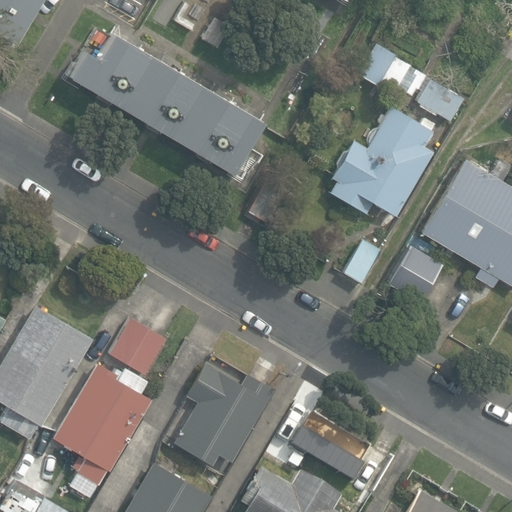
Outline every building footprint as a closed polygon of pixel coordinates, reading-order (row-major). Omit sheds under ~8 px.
[(0,0),(0,35),(12,42),(36,0),(0,0)] [(66,75),(230,171),(259,120),(110,32),(95,57),(82,49),(66,75)] [(457,91),(388,50),(390,47),(372,36),(353,68),(380,84),(384,76),(406,89),(411,81),(416,85),(411,94),(443,114),(457,91)] [(359,53),(346,46),(337,61),(350,68),(359,53)] [(370,201),(393,214),(430,149),(422,145),(430,132),(428,131),(433,122),(422,116),(418,122),(388,104),(375,127),(373,128),(371,129),(369,131),(368,133),(368,135),(368,137),(368,139),(364,146),(351,138),(329,176),(335,179),(328,191),(364,211),(370,201)] [(496,276),(511,285),(511,186),(500,179),(510,164),(498,157),(488,172),(462,157),(419,231),(479,266),(473,275),(491,285),(496,276)] [(249,211),(266,222),(288,188),(271,177),(249,211)] [(336,266),(354,277),(374,243),(356,233),(336,266)] [(385,282),(418,301),(440,263),(407,243),(385,282)] [(0,418),(0,420),(27,437),(36,422),(39,424),(91,337),(34,303),(0,360),(0,401),(7,406),(0,418)] [(126,312),(105,349),(140,370),(161,333),(126,312)] [(71,467),(92,480),(101,465),(104,467),(146,395),(115,377),(120,369),(111,363),(108,367),(91,357),(46,432),(77,451),(70,462),(73,464),(71,467)] [(191,399),(169,438),(209,461),(214,451),(229,459),(270,386),(240,369),(235,378),(200,359),(181,393),(191,399)] [(343,476),(366,490),(387,455),(364,441),(343,476)] [(196,511),(207,495),(150,462),(120,511),(196,511)] [(286,483),(257,466),(236,500),(244,504),(239,511),(334,511),(328,508),(337,494),(294,469),(286,483)] [(401,511),(454,511),(415,489),(401,511)] [(71,511),(41,494),(30,511),(71,511)]
